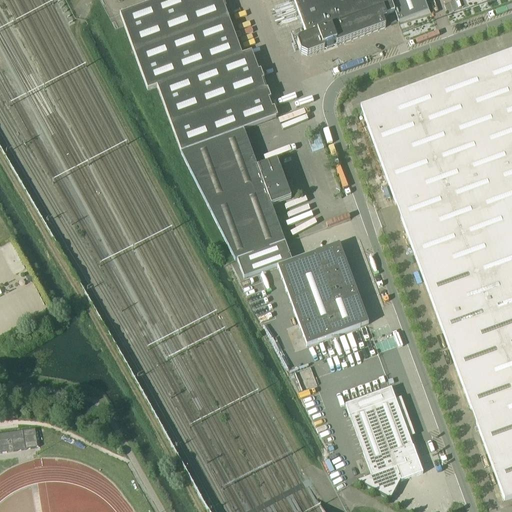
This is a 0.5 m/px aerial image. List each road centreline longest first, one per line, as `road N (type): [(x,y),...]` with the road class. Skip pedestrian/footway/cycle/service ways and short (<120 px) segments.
road 1 (unclassified): [(511,17),(338,82),(324,113),(473,511)]
road 2 (track): [(307,467),(82,46),(77,30),(86,0)]
road 3 (track): [(201,511),(0,160)]
